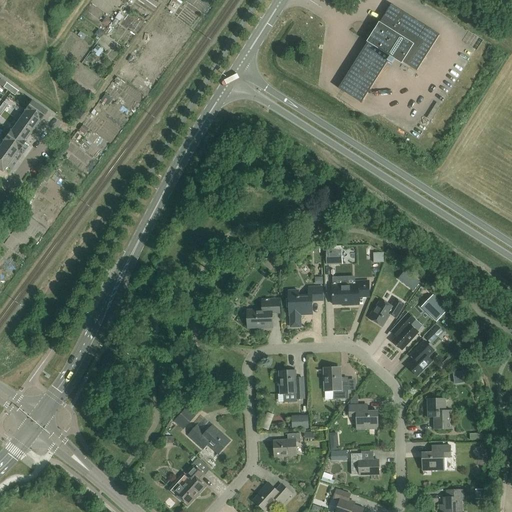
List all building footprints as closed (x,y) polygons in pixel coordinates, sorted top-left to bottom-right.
[(198,28),(207,16),(185,0),(176,0),(171,7),(171,6),(164,16),(167,19),(159,29),(169,36),(180,21),(174,17),(177,13),(198,28)] [(386,13),(381,22),(403,35),(412,16),(391,5),(386,13)] [(111,14),(104,22),(111,27),(117,19),(111,14)] [(412,16),(403,35),(381,22),(338,89),(361,103),(388,62),(392,65),(395,60),(402,64),(403,62),(417,71),(440,33),(412,16)] [(472,33),(466,43),(474,48),(477,50),(484,41),(472,33)] [(124,78),(137,87),(145,75),(138,70),(135,73),(130,70),(124,78)] [(119,78),(115,86),(143,102),(147,95),(119,78)] [(6,83),(3,88),(9,92),(12,88),(6,83)] [(9,92),(14,96),(18,92),(12,88),(9,92)] [(26,111),(25,112),(39,122),(46,112),(32,101),(25,111),(26,111)] [(127,122),(134,111),(122,104),(115,116),(127,122)] [(25,112),(18,122),(31,131),(35,126),(36,126),(39,122),(25,112)] [(10,132),(24,142),(28,137),(27,136),(31,131),(18,122),(11,132),(10,131),(10,132)] [(87,138),(93,133),(87,126),(80,131),(87,138)] [(3,142),(17,152),(16,151),(17,151),(18,151),(24,142),(10,132),(3,141),(4,141),(3,142)] [(90,141),(105,150),(110,142),(95,133),(90,141)] [(82,144),(84,137),(78,134),(75,141),(82,144)] [(3,142),(0,146),(0,155),(9,162),(13,156),(14,156),(17,152),(3,142)] [(9,162),(0,155),(0,170),(2,172),(3,170),(4,171),(7,167),(6,166),(9,162)] [(330,266),(345,265),(344,257),(330,258),(330,266)] [(308,264),(302,270),(308,277),(315,271),(308,264)] [(369,297),(368,282),(354,282),(354,285),(332,286),(332,305),(347,304),(347,306),(359,305),(358,298),(369,297)] [(322,301),(322,287),(308,288),(308,298),(298,298),(298,291),(288,292),(289,316),(290,316),(290,328),(300,327),(300,315),(312,315),(311,301),(322,301)] [(432,295),(426,301),(435,310),(429,316),(436,323),(447,311),(441,304),(432,295)] [(279,313),(278,300),(262,300),(262,310),(247,311),(248,329),(263,328),(263,329),(272,328),(272,314),(279,313)] [(404,305),(395,300),(391,307),(381,300),(369,319),(382,327),(390,315),(396,319),(404,305)] [(422,327),(415,320),(408,314),(391,332),(396,337),(392,342),(402,351),(418,333),(417,332),(422,327)] [(437,337),(432,332),(426,339),(430,344),(437,337)] [(435,352),(430,347),(424,341),(410,356),(414,360),(408,366),(418,376),(432,362),(428,359),(435,352)] [(341,382),(340,370),(324,370),(324,390),(332,390),(333,400),(348,399),(348,382),(341,382)] [(280,395),(296,394),(296,400),(304,399),(303,392),(303,379),(295,379),(295,371),(279,372),(280,392),(280,395)] [(467,372),(456,372),(457,385),(468,385),(467,372)] [(446,411),(445,399),(426,399),(427,418),(433,418),(433,430),(452,430),(452,411),(446,411)] [(365,412),(365,405),(349,406),(349,418),(356,417),(356,430),(377,429),(377,412),(365,412)] [(270,431),(276,415),(270,413),(264,428),(270,431)] [(309,429),(308,416),(292,416),(292,429),(309,429)] [(229,441),(213,426),(205,435),(196,426),(187,436),(202,449),(207,445),(217,454),(229,441)] [(300,442),(299,434),(287,435),(287,441),(273,441),(274,457),(296,456),(295,443),(300,442)] [(450,458),(450,446),(431,446),(431,453),(422,454),(422,471),(443,471),(443,458),(450,458)] [(486,457),(486,447),(480,447),(480,450),(478,450),(478,457),(486,457)] [(361,461),(361,454),(351,455),(351,470),(359,470),(359,476),(379,475),(378,461),(361,461)] [(208,468),(198,459),(193,465),(194,466),(186,476),(183,474),(175,483),(168,491),(174,496),(175,495),(188,506),(206,487),(198,480),(203,474),(202,474),(208,468)] [(330,474),(325,472),(324,476),(320,475),(319,480),(327,483),(330,474)] [(276,490),(268,483),(262,490),(262,491),(253,501),(265,511),(276,500),(281,505),(291,494),(281,485),(276,490)] [(350,495),(336,490),(333,500),(340,502),(336,511),(362,511),(363,509),(347,504),(350,495)] [(463,498),(463,491),(446,491),(446,498),(443,498),(443,505),(440,506),(440,511),(461,511),(461,498),(463,498)]
